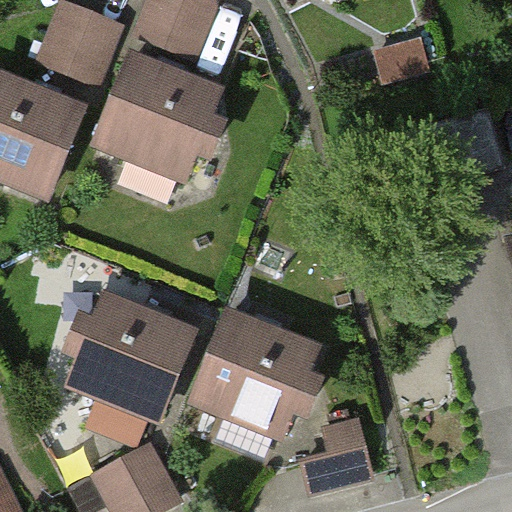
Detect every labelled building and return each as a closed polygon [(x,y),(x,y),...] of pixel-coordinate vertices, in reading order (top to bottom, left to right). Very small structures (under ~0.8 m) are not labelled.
[(230,11),(203,0),(158,0),(141,44),(205,71),(230,11)] [(131,37),(66,12),(43,72),(107,97),(131,37)] [(428,48),(383,60),(391,92),(437,80),(428,48)] [(233,103),(137,63),(97,156),(194,196),(233,103)] [(94,118),(0,82),(0,195),(57,217),(94,118)] [(427,127),(441,174),(503,155),(489,108),(427,127)] [(207,339),(107,300),(68,397),(168,436),(207,339)] [(328,355),(235,318),(196,415),(290,452),(328,355)] [(303,430),(316,485),(376,470),(363,415),(303,430)] [(161,452),(98,484),(111,511),(190,511),(191,511),(161,452)] [(0,511),(24,511),(8,474),(0,477),(0,511)]
